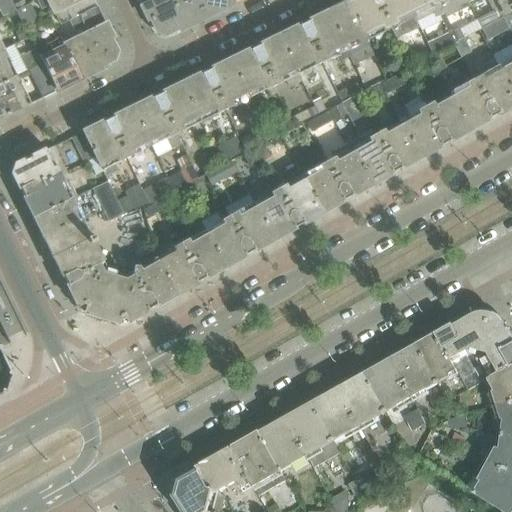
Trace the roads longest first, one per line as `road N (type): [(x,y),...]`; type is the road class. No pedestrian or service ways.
road 1 (tertiary): [(511,157),(80,399)]
road 2 (tertiary): [(104,469),(492,250)]
road 3 (tertiary): [(80,399),(0,240)]
road 4 (residential): [(0,144),(154,69)]
road 5 (residential): [(154,69),(295,0)]
road 6 (tertiary): [(22,511),(86,456),(91,434),(80,399)]
